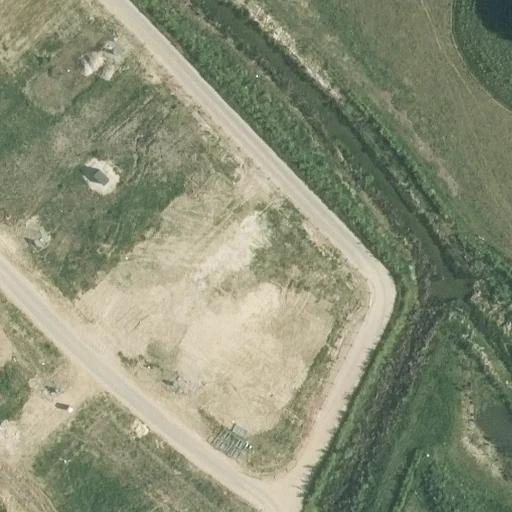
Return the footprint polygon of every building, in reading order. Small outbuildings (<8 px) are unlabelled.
[(0,0),(0,10),(5,14),(14,0),(0,0)] [(14,0),(5,14),(18,24),(35,0),(14,0)] [(35,0),(18,24),(32,33),(55,0),(35,0)] [(55,0),(32,33),(49,45),(49,46),(50,47),(78,7),(77,6),(67,0),(55,0)] [(101,88),(82,105),(92,116),(99,109),(115,126),(148,95),(138,85),(137,86),(130,79),(131,79),(129,78),(110,97),(101,88)] [(148,95),(115,126),(132,143),(125,150),(135,160),(153,142),(144,133),(164,114),(163,113),(156,106),(157,105),(148,95)] [(0,169),(20,151),(21,152),(22,151),(5,133),(12,126),(2,116),(0,117),(0,169)] [(197,128),(161,162),(177,179),(211,145),(212,146),(213,145),(197,128)] [(211,145),(177,179),(189,191),(223,158),(212,146),(211,145)] [(20,151),(0,169),(0,192),(4,197),(5,199),(25,180),(34,190),(53,172),(43,161),(36,168),(21,152),(20,151)] [(223,158),(189,191),(200,203),(235,170),(234,169),(223,158)] [(235,170),(200,203),(212,215),(244,185),(248,182),(235,168),(234,169),(235,170)] [(212,215),(209,217),(221,230),(255,197),(244,185),(212,215)] [(255,197),(221,230),(233,242),(267,209),(255,197)] [(267,209),(233,242),(244,254),(279,221),(278,220),(267,209)] [(279,221),(244,254),(260,271),(295,237),(279,220),(278,220),(279,221)] [(77,225),(51,251),(52,252),(53,252),(64,263),(89,237),(78,226),(77,225)] [(89,237),(64,263),(76,275),(74,276),(75,277),(102,249),(101,248),(101,249),(89,237)] [(102,249),(75,277),(77,275),(89,287),(114,261),(102,250),(102,249)] [(114,261),(89,287),(100,298),(101,298),(123,276),(124,276),(127,273),(126,272),(125,272),(114,261)] [(100,298),(97,301),(98,302),(99,302),(110,313),(135,287),(124,276),(123,276),(101,298),(100,298)] [(307,279),(298,299),(341,320),(340,321),(341,321),(352,300),(307,279)] [(135,287),(110,313),(122,324),(120,326),(121,327),(148,299),(147,298),(135,287)] [(148,299),(121,327),(123,325),(135,336),(159,311),(148,299)] [(298,299),(290,314),(333,335),(340,321),(341,320),(298,299)] [(159,311),(135,336),(147,348),(172,322),(159,311)] [(290,314),(283,329),(326,350),(333,335),(290,314)] [(172,322),(147,348),(158,359),(157,361),(158,362),(185,334),(184,333),(183,334),(172,322)] [(283,329),(275,345),(279,347),(279,346),(318,366),(319,365),(326,350),(283,329)] [(0,360),(16,346),(7,336),(5,337),(0,331),(0,360)] [(16,346),(0,360),(0,408),(1,410),(20,393),(12,383),(31,365),(24,357),(25,355),(16,346)] [(279,347),(272,362),(315,383),(322,368),(323,367),(319,365),(318,366),(279,346),(279,347)] [(272,362),(264,377),(307,398),(315,383),(272,362)] [(264,377),(257,392),(300,413),(307,398),(264,377)] [(257,392),(250,407),(293,428),(293,427),(300,413),(257,392)] [(250,407),(240,427),(284,449),(294,427),(293,427),(293,428),(250,407)] [(62,440),(45,460),(56,469),(62,462),(79,476),(80,477),(108,445),(107,444),(90,429),(91,429),(89,428),(72,449),(62,440)] [(79,476),(78,477),(97,494),(91,501),(102,510),(119,490),(109,482),(127,461),(128,460),(108,443),(107,444),(108,445),(80,477),(79,476)] [(126,495),(111,511),(161,511),(172,499),(171,498),(154,484),(155,483),(153,482),(136,503),(126,495)] [(189,511),(172,497),(171,498),(172,499),(161,511),(189,511)] [(16,499),(8,506),(13,511),(20,511),(24,508),(16,499)]
